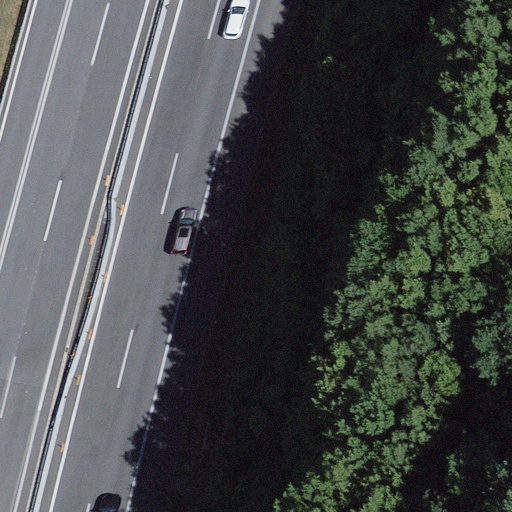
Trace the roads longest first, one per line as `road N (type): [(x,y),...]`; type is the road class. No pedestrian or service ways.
road 1 (motorway): [(92,511),(225,0)]
road 2 (motorway): [(103,0),(0,400)]
road 3 (unclassified): [(455,511),(511,311)]
